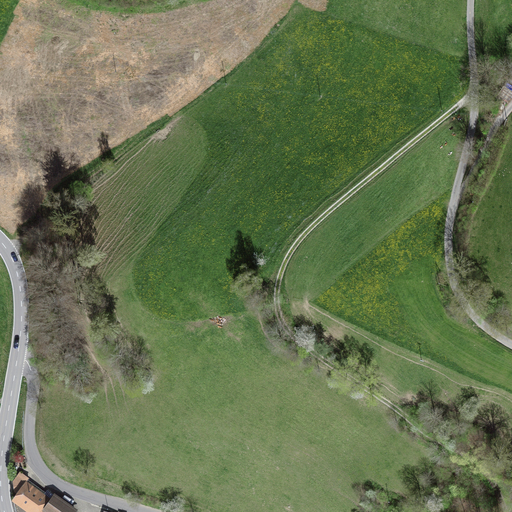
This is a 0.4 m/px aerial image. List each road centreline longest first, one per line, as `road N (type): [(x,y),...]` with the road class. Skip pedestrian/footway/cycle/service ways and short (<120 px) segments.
road 1 (track): [(469,96),(292,245),(275,306),(300,342),(487,472),(503,511)]
road 2 (residential): [(511,344),(465,305),(449,261),(472,0)]
road 3 (unclassified): [(17,357),(30,366),(29,440),(42,471),(69,489),(146,511)]
road 4 (secondary): [(4,511),(2,441),(17,357)]
road 5 (secondary): [(17,357),(21,294),(0,241)]
